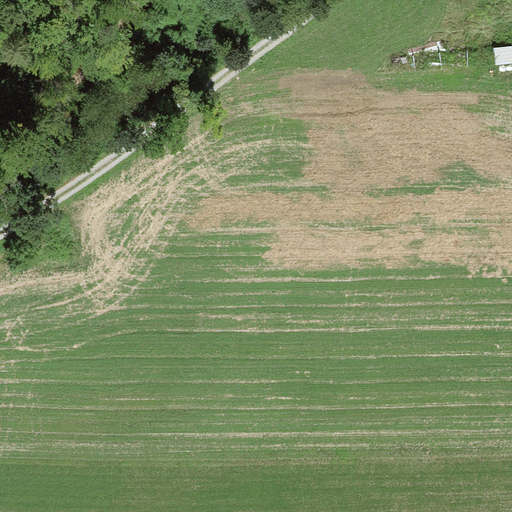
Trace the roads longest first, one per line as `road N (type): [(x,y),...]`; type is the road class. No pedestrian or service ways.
road 1 (track): [(0,230),(329,0)]
road 2 (track): [(0,169),(150,0)]
